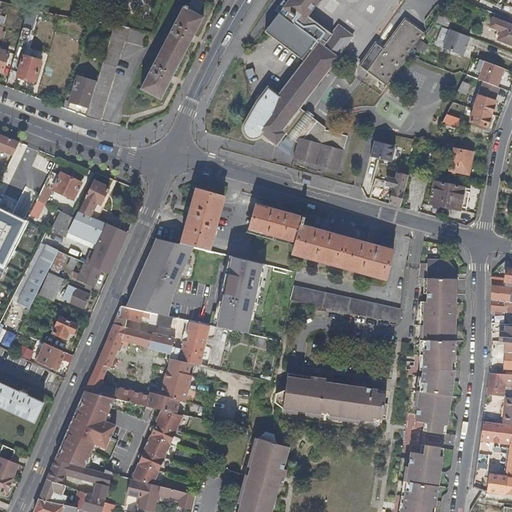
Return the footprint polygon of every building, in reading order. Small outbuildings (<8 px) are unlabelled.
[(210,0),(194,0),(190,8),(202,15),(210,0)] [(339,171),(348,137),(325,131),(325,128),(298,109),(336,58),(351,37),(336,26),(330,35),(306,17),(318,0),(287,0),(266,31),(305,62),(279,97),(268,88),(262,96),(254,107),(243,128),(242,132),(243,135),(245,137),(248,140),(252,141),(256,141),(259,140),(262,136),(276,146),(285,135),(299,145),(295,159),(339,171)] [(0,22),(3,23),(9,3),(1,1),(0,2),(0,22)] [(202,15),(190,8),(187,7),(145,88),(164,98),(207,17),(202,15)] [(30,30),(36,11),(28,8),(22,28),(30,30)] [(511,26),(493,19),(490,27),(502,32),(499,40),(511,45),(511,26)] [(407,56),(424,34),(404,20),(382,50),(375,44),(358,67),(366,73),(381,84),(377,89),(381,92),(385,87),(407,56)] [(83,117),(97,121),(131,25),(117,22),(97,81),(95,82),(86,107),(83,117)] [(440,26),(434,46),(463,56),(469,36),(440,26)] [(31,81),(38,61),(22,56),(30,30),(22,28),(8,71),(15,74),(15,76),(31,81)] [(505,69),(487,63),(481,79),(484,80),(499,85),(505,69)] [(68,101),(86,107),(95,82),(76,76),(68,101)] [(474,108),(492,114),(496,102),(493,101),(499,85),(484,80),(479,97),(478,96),(474,108)] [(469,85),(463,81),(458,90),(465,94),(469,85)] [(60,108),(65,110),(68,101),(63,99),(60,108)] [(446,113),(450,115),(457,103),(452,102),(446,113)] [(488,128),(492,114),(474,108),(470,122),(488,128)] [(446,113),(442,120),(456,127),(460,119),(450,115),(446,113)] [(0,150),(13,156),(20,142),(0,134),(0,150)] [(370,140),(368,157),(390,160),(392,144),(370,140)] [(472,151),(452,147),(447,170),(467,175),(472,151)] [(24,160),(12,183),(35,195),(45,175),(33,169),(35,165),(24,160)] [(398,168),(388,204),(399,207),(408,176),(409,171),(398,168)] [(61,174),(53,170),(46,183),(55,187),(55,189),(75,199),(83,181),(63,172),(61,174)] [(109,188),(94,181),(79,211),(90,215),(95,203),(101,205),(109,188)] [(451,186),(434,182),(429,203),(466,212),(470,190),(459,187),(459,185),(452,183),(451,186)] [(189,214),(181,245),(196,248),(208,251),(223,197),(199,190),(192,214),(189,214)] [(45,204),(38,200),(31,214),(38,219),(45,204)] [(294,245),(299,225),(301,217),(255,205),(247,233),(294,245)] [(110,271),(128,229),(90,215),(79,211),(75,219),(66,237),(79,242),(81,238),(98,244),(96,247),(94,252),(90,261),(102,267),(110,271)] [(61,212),(51,230),(66,237),(75,219),(61,212)] [(394,250),(299,225),(294,245),(292,252),(387,278),(394,250)] [(151,237),(137,271),(188,284),(193,285),(195,275),(195,274),(190,272),(164,266),(164,265),(155,262),(159,253),(193,260),(196,248),(181,245),(151,237)] [(59,252),(61,246),(50,241),(22,297),(33,302),(37,294),(49,272),(59,252)] [(208,251),(196,248),(193,260),(214,265),(215,262),(219,263),(222,254),(208,251)] [(49,272),(58,275),(64,263),(68,265),(67,267),(73,270),(77,260),(59,252),(49,272)] [(164,266),(190,272),(193,260),(159,253),(155,262),(164,265),(164,266)] [(223,255),(210,326),(245,332),(258,261),(223,255)] [(94,284),(102,267),(90,261),(86,259),(82,266),(80,266),(79,269),(76,268),(73,274),(94,284)] [(422,278),(429,280),(458,282),(458,272),(451,262),(430,262),(430,267),(424,267),(422,278)] [(137,271),(122,306),(143,311),(155,285),(161,288),(184,294),(185,292),(188,284),(137,271)] [(54,301),(64,278),(58,275),(49,272),(39,295),(54,301)] [(195,275),(193,285),(201,287),(208,289),(210,278),(195,275)] [(505,279),(492,277),(492,284),(505,286),(505,282),(505,279)] [(429,280),(428,295),(457,296),(458,282),(429,280)] [(68,283),(62,295),(70,299),(70,301),(84,307),(90,293),(68,283)] [(193,285),(188,284),(185,292),(199,295),(201,287),(193,285)] [(511,287),(505,286),(492,284),(492,300),(511,302),(511,287)] [(396,325),(398,310),(294,286),(291,300),(396,325)] [(423,357),(422,370),(451,370),(451,357),(453,358),(457,296),(428,295),(428,303),(422,303),(420,325),(423,325),(422,357),(423,357)] [(511,302),(492,300),(491,300),(491,310),(511,312),(511,302)] [(143,311),(122,306),(121,308),(118,315),(128,317),(141,321),(142,315),(150,317),(151,313),(143,311)] [(160,314),(151,313),(150,317),(150,322),(158,323),(160,314)] [(128,317),(118,315),(114,323),(124,326),(128,317)] [(60,316),(53,333),(69,340),(72,333),(73,333),(77,323),(60,316)] [(187,361),(201,364),(204,344),(206,336),(208,324),(189,320),(186,332),(190,333),(188,340),(185,340),(181,359),(187,361)] [(114,323),(85,391),(112,399),(147,408),(161,412),(172,414),(175,402),(181,404),(188,379),(184,378),(187,368),(186,367),(166,362),(164,369),(163,369),(156,395),(147,392),(146,395),(100,384),(107,368),(110,368),(120,346),(127,347),(129,344),(170,353),(169,356),(171,357),(175,337),(154,331),(153,333),(131,327),(124,326),(114,323)] [(499,332),(498,341),(511,342),(511,326),(504,326),(503,332),(499,332)] [(3,329),(0,334),(0,343),(9,348),(15,335),(3,329)] [(56,370),(64,351),(44,343),(36,361),(56,370)] [(511,350),(505,349),(503,368),(511,368),(511,350)] [(422,370),(421,377),(452,381),(453,371),(451,370),(422,370)] [(511,375),(490,372),(487,394),(503,396),(504,386),(511,386),(511,375)] [(299,381),(284,378),(282,392),(273,396),(272,406),(280,411),(370,424),(370,421),(378,422),(382,398),(378,397),(368,396),(368,390),(322,384),(323,380),(299,377),(299,381)] [(452,381),(421,377),(416,420),(427,422),(426,431),(445,433),(452,381)] [(0,407),(32,423),(41,404),(0,384),(0,407)] [(56,460),(85,468),(92,451),(90,451),(94,444),(106,449),(117,426),(104,420),(107,413),(109,414),(111,408),(142,421),(147,408),(112,399),(85,391),(74,418),(71,425),(71,426),(57,458),(56,460)] [(132,480),(153,485),(182,417),(172,414),(161,412),(132,480)] [(511,425),(504,425),(483,421),(481,440),(485,441),(511,445),(506,479),(504,478),(490,476),(487,491),(511,494),(511,425)] [(272,511),(287,445),(274,442),(271,433),(262,431),(256,437),(239,511),(272,511)] [(433,511),(443,448),(424,445),(423,454),(411,452),(402,511),(433,511)] [(0,466),(9,471),(17,455),(0,447),(0,466)] [(85,468),(56,460),(47,480),(63,487),(67,476),(96,484),(93,495),(86,494),(83,509),(96,511),(102,511),(105,502),(112,475),(85,468)] [(0,490),(11,496),(20,476),(9,471),(0,466),(0,490)] [(139,507),(137,511),(153,511),(158,496),(170,499),(170,498),(172,490),(153,485),(132,480),(131,479),(127,495),(138,497),(137,503),(139,507)] [(47,480),(39,499),(63,505),(66,497),(63,495),(66,488),(63,487),(47,480)] [(172,490),(170,498),(179,500),(181,492),(172,490)] [(73,507),(78,508),(83,509),(86,494),(78,491),(73,507)] [(181,492),(179,500),(178,506),(193,510),(196,496),(181,492)] [(39,499),(33,511),(61,511),(62,511),(75,511),(78,508),(73,507),(63,505),(39,499)] [(105,502),(102,511),(113,511),(115,505),(105,502)]
